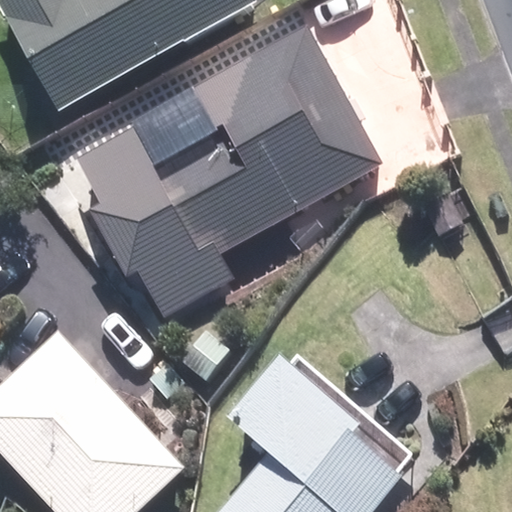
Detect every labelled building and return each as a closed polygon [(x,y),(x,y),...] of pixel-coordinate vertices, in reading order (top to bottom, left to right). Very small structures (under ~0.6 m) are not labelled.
[(3,0),(0,2),(0,14),(59,121),(260,11),(253,0),(3,0)] [(333,203),(386,173),(311,36),(193,100),(214,137),(156,168),(137,134),(76,166),(105,218),(94,224),(128,287),(141,280),(166,325),(240,285),(227,262),(293,225),(302,240),(341,219),(333,203)] [(0,336),(10,327),(0,315),(0,336)] [(68,348),(0,410),(0,460),(48,511),(153,511),(190,478),(68,348)] [(368,511),(401,474),(283,375),(235,432),(282,471),(247,511),(368,511)]
